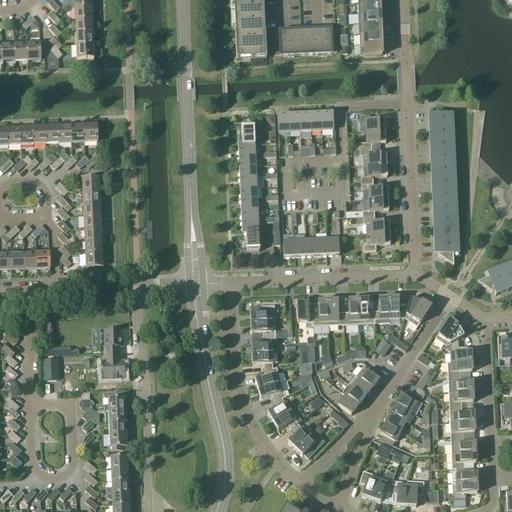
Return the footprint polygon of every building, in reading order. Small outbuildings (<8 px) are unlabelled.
[(56,14),(60,9),(51,0),(47,4),(56,14)] [(74,0),(75,8),(91,8),(91,0),(74,0)] [(233,0),(236,61),(266,59),(265,33),(263,0),(233,0)] [(362,5),(363,15),(380,14),(380,4),(362,5)] [(346,6),(338,6),(338,17),(346,16),(346,6)] [(75,21),(92,20),(91,8),(75,8),(75,21)] [(56,26),(61,22),(52,13),(48,17),(56,26)] [(359,25),(359,26),(380,25),(380,15),(363,15),(363,25),(359,25)] [(14,31),(24,22),(20,17),(10,26),(14,31)] [(26,31),(36,22),(32,17),(22,26),(26,31)] [(0,30),(1,31),(11,23),(7,18),(0,24),(0,30)] [(76,34),(93,33),(92,20),(75,21),(76,34)] [(57,39),(61,34),(53,25),(48,29),(57,39)] [(380,25),(359,26),(359,36),(381,35),(380,25)] [(331,31),(331,30),(279,32),(279,33),(275,33),(276,57),(280,56),(280,57),(332,55),(332,54),(336,54),(335,31),(331,31)] [(76,46),(93,45),(93,33),(76,34),(76,46)] [(381,35),(359,36),(360,46),(381,45),(381,35)] [(58,51),(62,47),(54,38),(49,42),(54,47),(58,51)] [(26,45),(27,61),(40,61),(39,44),(26,45)] [(14,62),(27,61),(26,45),(13,46),(14,62)] [(93,45),(76,46),(77,59),(94,58),(93,45)] [(381,45),(360,46),(360,57),(382,56),(381,45)] [(2,62),(14,62),(13,46),(1,46),(2,62)] [(58,51),(54,47),(49,51),(58,60),(62,55),(58,51)] [(322,132),(332,132),(334,132),(333,115),(322,116),(322,132)] [(453,268),(453,255),(459,255),(453,115),(428,116),(434,256),(438,256),(438,258),(453,268)] [(300,133),(311,132),(311,116),(299,117),(300,133)] [(311,132),(322,132),(322,116),(311,116),(311,132)] [(279,134),(290,133),(289,117),(278,118),(279,134)] [(290,133),(300,133),(299,117),(289,117),(290,133)] [(370,117),(360,117),(360,124),(361,134),(366,134),(385,133),(385,122),(370,123),(370,117)] [(72,144),(85,143),(84,126),(71,127),(72,144)] [(84,126),(85,143),(98,143),(97,126),(84,126)] [(242,147),(255,146),(254,126),(241,127),(242,146),(242,147)] [(47,145),(59,144),(59,127),(46,128),(47,145)] [(59,144),(72,144),(71,127),(59,127),(59,144)] [(21,146),(34,145),(33,128),(20,129),(21,146)] [(34,145),(47,145),(46,128),(33,128),(34,145)] [(0,146),(9,146),(8,129),(0,129),(0,146)] [(9,146),(21,146),(20,129),(8,129),(9,146)] [(366,145),(359,145),(360,151),(372,151),(371,145),(386,145),(385,133),(366,134),(366,145)] [(255,157),(255,146),(242,147),(242,146),(239,146),(239,157),(255,157)] [(372,151),(360,151),(360,158),(362,158),(363,168),(367,168),(387,167),(386,156),(380,156),(372,156),(372,151)] [(85,166),(89,170),(98,162),(94,157),(89,162),(85,166)] [(239,168),(256,167),(255,157),(239,157),(239,168)] [(67,171),(77,163),(72,158),(63,167),(67,171)] [(85,166),(89,162),(85,158),(76,166),(80,171),(85,166)] [(41,173),(51,164),(47,159),(37,168),(41,173)] [(54,172),(64,163),(60,159),(51,168),(54,172)] [(17,173),(26,165),(22,160),(13,169),(17,173)] [(29,173),(39,164),(35,160),(25,168),(29,173)] [(4,174),(14,165),(9,161),(0,169),(4,174)] [(240,179),(256,178),(256,167),(239,168),(240,179)] [(363,179),(361,179),(361,185),(373,185),(373,179),(387,179),(387,167),(367,168),(363,168),(363,179)] [(240,190),(257,189),(256,178),(240,179),(240,190)] [(82,192),(99,192),(99,179),(81,180),(82,192)] [(68,193),(67,192),(60,184),(55,188),(64,198),(68,193)] [(373,185),(361,185),(361,192),(363,192),(363,202),(367,202),(388,201),(388,190),(373,190),(373,185)] [(241,201),(257,200),(257,189),(240,190),(241,201)] [(83,205),(100,204),(99,192),(82,192),(82,200),(77,200),(77,205),(83,205)] [(64,210),(69,206),(60,196),(56,200),(64,210)] [(241,212),(258,211),(257,200),(241,201),(241,212)] [(364,213),(362,213),(362,219),(374,219),(374,213),(389,212),(388,201),(369,202),(367,202),(363,202),(364,213)] [(83,218),(100,217),(100,204),(83,205),(83,218)] [(65,222),(69,218),(61,209),(56,213),(65,222)] [(242,223),(258,222),(258,211),(241,212),(242,223)] [(84,230),(101,230),(100,217),(83,218),(84,230)] [(374,219),(362,219),(363,226),(366,225),(366,236),(370,236),(390,235),(389,224),(382,224),(375,224),(374,219)] [(65,235),(70,231),(61,222),(57,226),(65,235)] [(246,233),(259,233),(258,222),(242,223),(242,234),(246,234),(246,233)] [(11,241),(20,232),(16,228),(7,237),(11,241)] [(23,241),(33,232),(29,228),(19,236),(23,241)] [(36,241),(45,232),(41,228),(32,236),(36,241)] [(84,243),(102,242),(101,230),(84,230),(84,243)] [(246,233),(246,234),(247,253),(259,253),(259,233),(246,233)] [(66,248),(70,244),(62,234),(57,238),(66,248)] [(371,247),(364,247),(364,253),(376,253),(376,247),(390,246),(390,235),(370,236),(371,247)] [(327,241),(327,257),(339,257),(338,240),(327,241)] [(306,258),(317,258),(316,241),(305,242),(306,258)] [(317,258),(327,257),(327,241),(316,241),(317,258)] [(85,256),(102,255),(102,242),(84,243),(85,256)] [(284,259),(295,259),(295,242),(283,243),(284,259)] [(295,259),(306,258),(305,242),(295,242),(295,259)] [(63,256),(67,260),(71,256),(63,247),(58,251),(63,256)] [(102,255),(85,256),(85,267),(85,269),(83,269),(83,275),(101,274),(101,268),(103,268),(102,255)] [(71,265),(67,260),(63,256),(58,260),(67,269),(71,265)] [(0,274),(10,274),(10,257),(0,257),(0,274)] [(10,274),(23,275),(23,258),(10,257),(10,274)] [(23,275),(37,274),(37,257),(23,258),(23,275)] [(37,257),(37,274),(49,274),(49,257),(37,257)] [(486,281),(477,284),(481,286),(492,294),(494,293),(495,297),(511,290),(511,262),(483,273),(486,281)] [(410,302),(405,320),(409,323),(417,329),(431,308),(422,302),(422,303),(418,301),(411,299),(410,302)] [(399,300),(389,301),(390,321),(405,320),(410,302),(399,302),(399,300)] [(379,303),(373,303),(374,313),(374,321),(375,321),(375,325),(389,325),(389,321),(390,321),(389,301),(379,301),(379,303)] [(349,314),(344,314),(344,327),(359,326),(358,302),(348,302),(349,314)] [(368,302),(358,302),(359,326),(375,325),(375,321),(374,321),(374,313),(369,313),(368,302)] [(318,305),(313,305),(313,316),(314,324),(313,324),(313,328),(329,327),(328,303),(318,304),(318,305)] [(338,303),(328,303),(329,327),(344,327),(344,314),(338,314),(338,303)] [(307,304),(297,305),(298,325),(313,324),(314,324),(313,316),(313,305),(307,305),(307,304)] [(251,325),(275,324),(274,307),(262,308),(262,314),(250,315),(251,325)] [(448,322),(435,340),(444,346),(446,343),(451,345),(459,341),(460,340),(464,337),(463,335),(459,329),(457,328),(458,328),(458,327),(457,326),(449,320),(448,322)] [(272,340),(276,340),(275,324),(251,325),(251,335),(263,334),(263,340),(272,340)] [(405,325),(402,329),(409,334),(412,330),(405,325)] [(104,355),(120,355),(120,348),(123,347),(122,339),(119,339),(119,331),(104,331),(105,347),(104,347),(104,355)] [(8,344),(13,349),(17,345),(7,336),(3,340),(8,344)] [(395,347),(398,342),(391,337),(390,339),(386,344),(390,347),(392,345),(395,347)] [(498,361),(511,360),(511,337),(507,338),(507,339),(497,339),(498,361)] [(272,356),(272,340),(263,340),(263,346),(252,346),(252,356),(272,356)] [(459,341),(451,345),(451,354),(451,364),(471,363),(471,356),(471,354),(469,354),(468,348),(459,349),(459,341)] [(409,348),(398,342),(395,347),(405,353),(409,348)] [(17,353),(13,349),(8,344),(4,348),(13,357),(17,353)] [(387,353),(390,347),(386,344),(382,350),(387,353)] [(70,347),(47,348),(48,357),(79,356),(79,349),(70,350),(70,347)] [(356,360),(361,360),(360,354),(345,354),(345,357),(346,363),(353,360),(356,360)] [(120,355),(104,355),(105,363),(102,363),(103,380),(124,379),(124,362),(120,362),(120,355)] [(14,369),(18,365),(8,356),(4,360),(14,369)] [(265,372),(273,371),(272,356),(252,356),(253,366),(264,366),(265,372)] [(427,368),(431,363),(420,356),(417,361),(427,368)] [(338,366),(346,363),(345,357),(336,360),(338,366)] [(54,362),(42,363),(43,381),(55,380),(54,362)] [(451,364),(447,364),(448,380),(460,379),(470,379),(470,373),(472,373),(471,363),(451,364)] [(366,365),(356,378),(359,380),(372,391),(379,382),(368,373),(371,369),(366,365)] [(14,381),(18,377),(9,368),(5,372),(14,381)] [(258,391),(281,384),(277,370),(273,371),(265,372),(266,378),(255,382),(258,391)] [(355,377),(348,386),(349,386),(352,389),(365,399),(372,391),(359,380),(356,378),(355,377)] [(460,379),(448,380),(449,395),(473,394),(472,384),(470,384),(470,379),(460,379)] [(282,400),(286,399),(281,384),(258,391),(261,401),(272,397),(274,403),(282,400)] [(349,386),(342,395),(345,397),(358,408),(365,399),(352,389),(349,386)] [(108,412),(125,411),(125,404),(125,399),(123,399),(122,393),(104,394),(104,398),(105,399),(108,399),(108,412)] [(473,394),(449,395),(449,410),(462,410),(461,404),(473,404),(473,394)] [(345,397),(338,406),(351,416),(358,408),(345,397)] [(396,407),(410,415),(416,405),(401,397),(396,407)] [(431,406),(434,402),(428,398),(425,402),(431,406)] [(10,408),(16,413),(19,408),(11,400),(4,410),(6,412),(10,408)] [(290,413),(282,400),(274,403),(278,409),(268,415),(273,423),(290,413)] [(85,414),(90,409),(94,405),(90,401),(81,401),(81,410),(85,414)] [(405,424),(410,415),(396,407),(391,416),(405,424)] [(501,429),(511,429),(510,426),(511,426),(511,407),(500,408),(501,429)] [(20,416),(16,413),(10,408),(6,412),(16,421),(20,416)] [(90,409),(85,414),(82,417),(86,421),(94,413),(90,409)] [(462,410),(449,410),(450,425),(474,424),(474,414),(462,415),(462,410)] [(109,424),(126,423),(126,417),(125,411),(108,412),(109,424)] [(338,424),(342,420),(333,412),(329,416),(338,424)] [(291,431),(298,426),(290,413),(273,423),(278,432),(288,426),(291,431)] [(400,433),(405,424),(391,416),(386,426),(400,433)] [(16,433),(20,428),(11,420),(7,424),(16,433)] [(86,434),(95,424),(91,421),(82,430),(86,434)] [(109,436),(126,435),(126,423),(109,424),(109,436)] [(474,424),(450,425),(451,440),(463,440),(474,439),(474,434),(474,424)] [(295,451),(309,436),(298,426),(291,431),(296,435),(288,444),(295,451)] [(395,443),(400,433),(386,426),(380,436),(395,443)] [(17,445),(21,440),(11,432),(8,436),(17,445)] [(87,446),(95,437),(91,433),(83,442),(87,446)] [(309,436),(295,451),(304,459),(304,458),(308,462),(324,444),(312,433),(309,436)] [(109,436),(110,449),(108,449),(108,453),(125,452),(125,448),(127,448),(126,435),(109,436)] [(463,440),(451,440),(451,456),(475,455),(475,445),(474,445),(474,439),(463,440)] [(17,457),(21,453),(12,444),(8,448),(17,457)] [(387,462),(392,450),(380,445),(375,456),(387,462)] [(401,460),(403,456),(397,453),(392,462),(399,465),(401,460)] [(475,455),(451,456),(452,471),(456,471),(464,470),(464,465),(476,464),(475,455)] [(18,469),(22,464),(13,456),(8,460),(18,469)] [(111,471),(130,470),(130,463),(128,463),(128,458),(110,458),(111,471)] [(93,476),(97,472),(88,463),(84,467),(93,476)] [(112,483),(129,483),(128,478),(130,478),(130,470),(111,471),(112,483)] [(456,471),(452,471),(452,485),(457,485),(457,486),(477,485),(476,475),(474,475),(473,470),(464,470),(456,471)] [(371,501),(379,478),(363,473),(359,485),(365,487),(362,498),(371,501)] [(392,487),(393,483),(395,476),(388,474),(385,480),(379,478),(371,501),(388,507),(392,487)] [(93,488),(97,484),(88,475),(84,480),(93,488)] [(107,495),(131,494),(131,487),(129,487),(129,483),(112,483),(112,489),(107,490),(107,495)] [(407,484),(393,483),(392,487),(388,507),(406,508),(407,484)] [(407,484),(406,508),(416,509),(416,497),(422,497),(423,484),(407,483),(407,484)] [(457,485),(452,485),(453,486),(453,502),(466,501),(466,495),(477,495),(477,485),(457,486),(457,485)] [(94,500),(98,496),(88,487),(84,491),(94,500)] [(63,502),(72,493),(68,489),(59,498),(63,502)] [(40,504),(48,494),(44,490),(35,500),(40,504)] [(52,503),(60,494),(56,490),(47,499),(52,503)] [(16,504),(24,495),(20,491),(11,500),(16,504)] [(28,504),(36,495),(32,491),(23,500),(28,504)] [(0,501),(4,505),(12,496),(7,492),(0,500),(0,501)] [(113,507),(130,506),(130,502),(132,501),(131,494),(107,495),(108,499),(109,501),(112,501),(113,507)] [(95,511),(99,508),(88,499),(85,504),(95,511)]
